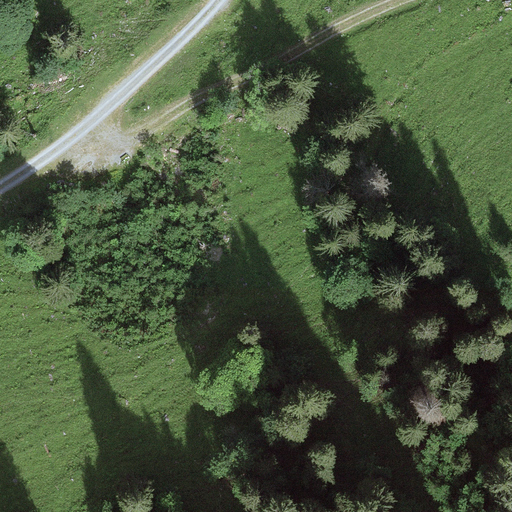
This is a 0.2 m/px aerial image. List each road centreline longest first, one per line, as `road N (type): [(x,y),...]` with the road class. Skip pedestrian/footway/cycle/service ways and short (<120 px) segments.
road 1 (track): [(48,149),(106,149),(140,136),(191,101),(402,0)]
road 2 (track): [(217,0),(125,89),(0,183)]
